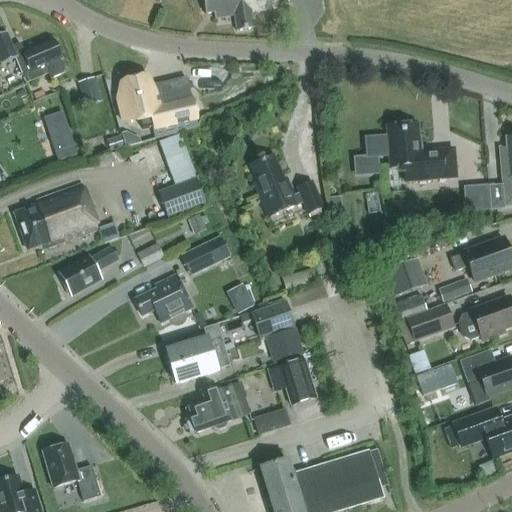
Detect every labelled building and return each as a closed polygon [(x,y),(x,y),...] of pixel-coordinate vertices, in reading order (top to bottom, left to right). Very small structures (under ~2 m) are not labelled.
[(201,0),(204,14),(212,12),(213,18),(233,15),(236,31),(253,27),(250,11),(275,7),(274,0),(201,0)] [(7,33),(0,36),(0,63),(1,65),(0,66),(1,67),(16,60),(23,77),(26,75),(30,83),(48,74),(51,80),(66,73),(60,60),(62,59),(54,42),(25,55),(20,45),(12,48),(6,35),(7,35),(7,33)] [(101,102),(94,79),(78,84),(86,107),(101,102)] [(126,99),(118,101),(123,122),(141,118),(143,130),(165,125),(165,127),(196,120),(192,100),(161,107),(162,113),(156,114),(148,80),(123,86),(126,99)] [(51,139),(69,133),(62,114),(49,119),(45,120),(51,139)] [(387,157),(388,170),(402,169),(403,183),(454,180),(452,151),(431,153),(430,153),(430,154),(429,155),(418,156),(416,126),(385,128),(386,139),(365,140),(366,157),(351,158),(351,159),(387,157)] [(120,137),(107,142),(110,153),(124,148),(120,137)] [(500,149),(505,207),(511,206),(511,138),(506,139),(507,148),(500,149)] [(282,180),(273,157),(251,167),(256,180),(252,182),(266,216),(302,201),(307,213),(324,206),(313,182),(297,188),(299,193),(294,195),(287,179),(282,180)] [(205,204),(196,181),(158,195),(167,218),(205,204)] [(35,201),(36,206),(14,214),(26,249),(44,242),(47,248),(62,242),(61,242),(97,229),(81,184),(35,201)] [(341,198),(329,199),(331,216),(342,215),(341,198)] [(199,216),(187,221),(194,237),(205,232),(199,216)] [(198,266),(200,271),(229,257),(220,237),(180,256),(187,271),(198,266)] [(511,263),(504,240),(450,259),(455,273),(469,268),(474,282),(511,268),(511,263)] [(163,257),(157,245),(137,256),(143,268),(163,257)] [(90,259),(89,258),(58,275),(69,295),(100,279),(96,270),(116,260),(110,248),(90,259)] [(414,251),(382,262),(394,298),(426,287),(414,251)] [(191,308),(175,276),(154,286),(156,289),(134,300),(141,316),(154,310),(160,323),(191,308)] [(466,280),(437,291),(442,304),(471,294),(466,280)] [(239,314),(256,306),(245,284),(228,292),(239,314)] [(394,306),(400,320),(425,311),(420,296),(394,306)] [(511,307),(509,299),(461,317),(458,325),(462,338),(470,342),(481,338),(482,342),(504,334),(503,330),(511,326),(511,307)] [(253,321),(259,339),(293,327),(285,302),(251,314),(253,321)] [(454,329),(446,305),(405,320),(405,321),(397,324),(405,347),(414,343),(414,344),(454,329)] [(253,321),(251,314),(239,318),(242,325),(253,321)] [(294,330),(266,339),(273,362),(301,353),(294,330)] [(165,351),(170,368),(224,351),(220,337),(207,341),(206,338),(185,345),(165,351)] [(224,351),(170,368),(175,385),(216,372),(216,370),(229,366),(224,351)] [(511,387),(511,359),(495,366),(490,352),(460,363),(469,386),(481,382),(486,397),(511,387)] [(290,406),(315,399),(303,361),(278,368),(290,406)] [(450,366),(416,378),(423,397),(456,385),(450,366)] [(186,424),(188,431),(188,430),(194,433),(195,434),(211,428),(218,432),(224,430),(228,422),(230,421),(249,414),(243,399),(245,398),(240,384),(219,391),(219,390),(202,397),(203,402),(187,408),(190,417),(189,417),(189,418),(186,424)] [(511,452),(511,417),(500,422),(495,410),(453,425),(461,448),(485,439),(493,460),(511,452)] [(285,412),(270,417),(274,432),(289,427),(285,412)] [(76,472),(69,446),(42,453),(52,489),(76,482),(82,502),(99,498),(91,467),(76,472)] [(375,450),(367,452),(291,476),(286,461),(259,469),(272,511),(335,511),(381,498),(378,486),(385,484),(375,450)] [(0,511),(38,511),(35,502),(32,490),(20,493),(16,478),(0,482),(0,511)]
